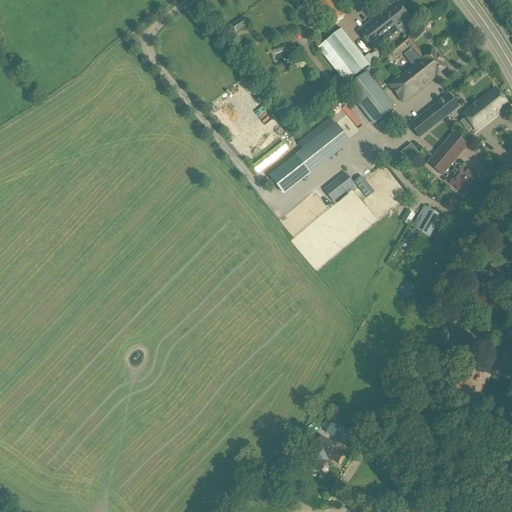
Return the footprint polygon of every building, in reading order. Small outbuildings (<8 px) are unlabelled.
[(259,0),(245,9),(249,16),(265,5),(261,0),(259,0)] [(331,0),(313,0),(333,25),(344,16),(331,0)] [(378,17),(359,31),(374,51),(411,21),(396,2),(390,7),(384,0),(372,10),(378,17)] [(304,7),(296,13),(304,22),(311,17),(304,7)] [(245,25),(241,19),(231,26),(236,32),(245,25)] [(342,30),(318,48),(346,83),(368,66),(369,67),(381,58),(376,52),(371,56),(370,54),(364,59),(342,30)] [(409,37),(386,55),(392,63),(408,50),(409,51),(403,56),(411,66),(417,61),(418,63),(389,86),(403,104),(448,68),(434,51),(426,58),(409,37)] [(269,49),(272,59),(287,54),(284,44),(269,49)] [(379,70),(375,64),(368,70),(372,75),(379,70)] [(395,107),(367,72),(347,88),(374,123),(395,107)] [(476,131),(508,106),(495,89),(462,114),(476,131)] [(449,95),(437,104),(439,106),(411,128),(419,138),(458,107),(449,95)] [(334,123),(269,175),(283,196),(349,142),(334,123)] [(453,134),(433,158),(442,166),(440,169),(449,177),(445,181),(456,191),(460,187),(467,193),(477,181),(470,175),(470,174),(464,169),(464,170),(458,165),(458,166),(452,162),(455,158),(456,159),(467,145),(453,134)] [(396,149),(392,153),(399,161),(403,157),(396,149)] [(344,194),(335,182),(324,190),(333,202),(344,194)] [(424,207),(412,228),(427,237),(439,216),(424,207)] [(407,225),(414,215),(407,210),(400,221),(401,222),(405,224),(406,225),(407,225)] [(476,275),(473,280),(475,281),(474,283),(489,292),(486,297),(482,295),(477,304),(494,313),(499,304),(490,299),(498,287),(493,283),(499,274),(487,267),(481,276),(479,275),(478,276),(476,275)] [(436,303),(427,298),(422,307),(431,312),(436,303)] [(486,324),(480,335),(500,347),(507,336),(486,324)] [(444,339),(440,346),(448,350),(452,343),(457,346),(462,337),(459,336),(459,335),(448,329),(448,330),(446,329),(441,337),(444,339)] [(400,368),(395,377),(402,380),(406,372),(400,368)] [(345,425),(337,439),(346,445),(353,430),(345,425)] [(479,433),(475,437),(481,443),(485,439),(479,433)] [(308,464),(322,472),(327,462),(329,458),(340,464),(344,456),(342,454),(343,454),(333,448),(336,444),(323,437),(308,464)] [(257,485),(252,495),(258,504),(269,503),(274,493),(268,484),(257,485)]
